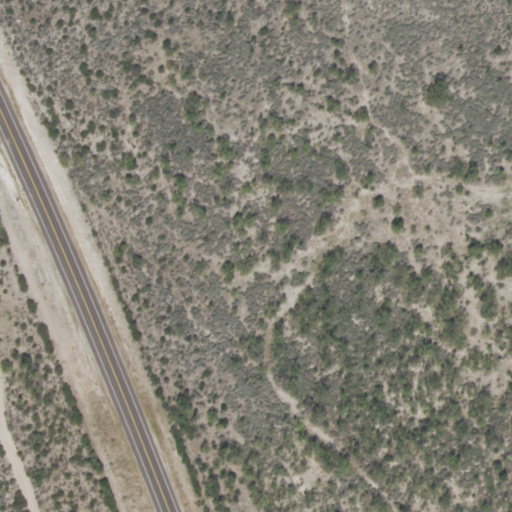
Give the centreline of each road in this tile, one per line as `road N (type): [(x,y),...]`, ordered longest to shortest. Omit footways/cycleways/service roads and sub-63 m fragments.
road 1 (residential): [(397,511),(264,363),(285,315),(336,240),(385,190),(423,180),(511,183)]
road 2 (trunk): [(169,511),(0,105)]
